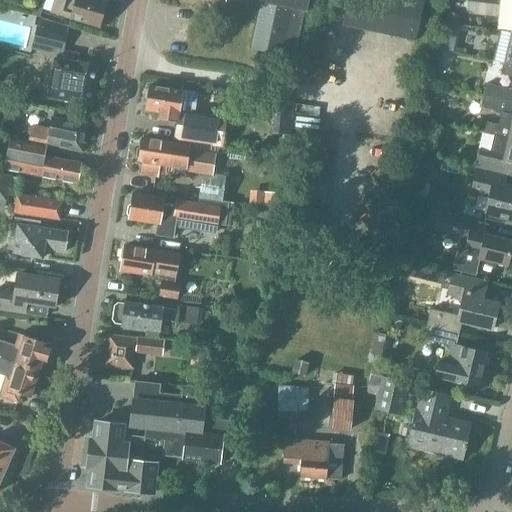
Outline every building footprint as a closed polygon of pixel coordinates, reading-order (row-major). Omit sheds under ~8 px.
[(96,0),(54,0),(51,13),(100,27),(107,3),(96,0)] [(252,47),(296,56),(305,12),(306,12),(308,0),(255,0),(262,1),(252,47)] [(347,0),(342,26),(414,43),(424,1),(418,0),(347,0)] [(70,27),(39,18),(32,43),(31,49),(49,54),(51,48),(64,51),(70,27)] [(90,108),(98,64),(79,60),(78,62),(55,58),(48,98),(71,102),(71,104),(90,108)] [(511,101),(511,64),(507,64),(504,63),(501,74),(511,76),(511,84),(511,89),(487,83),(484,95),(511,101)] [(227,117),(196,112),(198,94),(183,92),(150,87),(150,90),(147,90),(146,100),(148,100),(147,111),(161,113),(160,118),(179,121),(176,141),(223,148),(227,117)] [(511,114),(510,114),(511,103),(511,101),(484,95),(481,107),(502,112),(499,124),(487,121),(485,132),(488,133),(511,138),(511,114)] [(0,98),(0,111),(17,116),(20,104),(0,98)] [(28,140),(82,152),(87,126),(52,118),(49,130),(32,126),(28,140)] [(511,138),(488,133),(487,134),(495,136),(491,153),(480,150),(475,168),(511,176),(511,171),(511,138)] [(4,168),(77,183),(80,163),(40,155),(41,150),(43,150),(43,149),(42,149),(43,145),(46,146),(46,145),(10,138),(4,168)] [(160,165),(186,168),(185,172),(213,176),(216,154),(189,150),(190,146),(142,139),(141,148),(138,150),(137,157),(139,160),(139,161),(143,162),(141,175),(158,178),(160,165)] [(511,188),(497,185),(500,174),(475,168),(470,192),(488,196),(484,212),(511,218),(511,188)] [(0,199),(6,201),(10,177),(0,175),(0,199)] [(282,193),(264,192),(263,205),(281,206),(282,193)] [(129,206),(128,213),(130,215),(129,219),(158,224),(156,235),(173,237),(174,226),(176,226),(215,233),(219,207),(198,204),(133,193),(132,204),(129,206)] [(17,195),(14,213),(61,220),(64,202),(17,195)] [(486,225),(439,213),(435,230),(459,236),(451,270),(474,275),(478,259),(506,266),(511,241),(484,234),(486,225)] [(44,249),(66,252),(69,232),(43,228),(43,222),(13,217),(9,238),(15,239),(13,254),(43,258),(44,249)] [(179,255),(125,246),(125,248),(122,250),(121,257),(123,260),(121,271),(150,276),(150,280),(169,284),(170,276),(175,277),(176,272),(180,273),(183,256),(179,255)] [(0,290),(0,311),(25,315),(28,302),(55,306),(59,281),(16,274),(13,293),(0,290)] [(461,322),(491,330),(497,304),(481,300),(485,283),(451,275),(446,295),(461,299),(458,315),(429,308),(425,325),(458,333),(461,322)] [(169,284),(150,280),(145,280),(142,294),(172,299),(173,294),(167,293),(169,284)] [(194,326),(197,309),(179,306),(178,311),(125,303),(125,305),(118,304),(115,306),(113,320),(115,323),(122,325),(122,326),(161,332),(162,320),(176,322),(176,323),(194,326)] [(458,333),(425,325),(422,338),(449,345),(455,346),(458,333)] [(4,342),(0,341),(0,358),(38,370),(42,359),(46,360),(50,348),(49,348),(51,344),(18,334),(14,346),(4,343),(4,342)] [(106,365),(134,369),(136,351),(164,355),(165,343),(109,336),(106,365)] [(434,377),(477,388),(478,384),(483,385),(485,372),(481,371),(485,353),(455,346),(449,345),(445,364),(437,362),(434,377)] [(38,370),(0,358),(0,371),(3,372),(0,380),(0,396),(14,401),(16,393),(30,397),(38,370)] [(382,378),(375,410),(400,416),(406,393),(409,384),(382,378)] [(146,428),(145,438),(145,439),(175,442),(175,450),(187,451),(189,430),(203,432),(206,406),(182,403),(182,395),(160,393),(161,384),(136,382),(131,426),(146,428)] [(407,446),(424,450),(461,459),(469,424),(445,418),(450,396),(421,389),(418,403),(422,404),(420,412),(415,411),(407,446)] [(89,461),(88,465),(91,465),(89,487),(117,490),(117,489),(127,490),(126,491),(154,494),(155,486),(156,475),(157,463),(126,460),(128,444),(144,446),(145,439),(145,438),(124,435),(125,426),(96,422),(94,440),(91,440),(89,456),(89,461)] [(209,432),(203,432),(189,430),(187,451),(175,450),(174,457),(197,459),(197,465),(207,466),(208,459),(220,461),(223,426),(210,425),(209,432)] [(283,462),(302,463),(301,477),(341,480),(343,445),(330,444),(330,442),(285,439),(283,462)] [(0,478),(14,448),(0,441),(0,478)]
